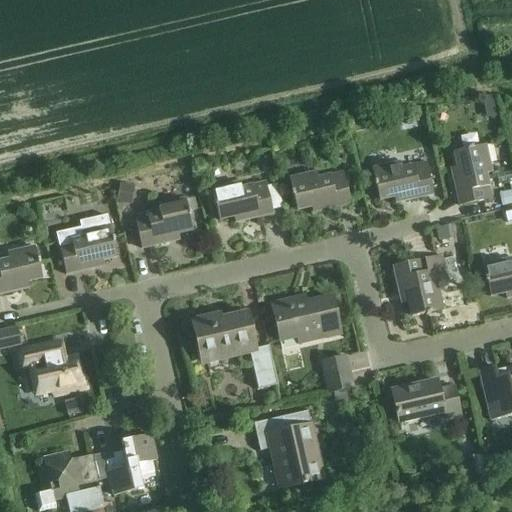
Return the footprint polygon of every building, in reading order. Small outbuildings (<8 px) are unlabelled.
[(361,123),(351,126),(352,131),(353,134),(363,131),(362,128),(361,123)] [(484,145),(453,153),(459,178),(452,180),(459,207),(491,199),(489,189),(485,175),(491,173),(484,145)] [(425,164),(399,170),(398,164),(371,170),(378,201),(403,195),(404,201),(432,195),(425,164)] [(342,174),(317,180),(316,174),(289,180),(296,210),(322,204),(324,211),(350,205),(342,174)] [(264,183),(240,189),(238,183),(211,189),(218,220),(244,214),(245,220),(271,214),(264,183)] [(118,184),(115,203),(131,206),(134,187),(119,184),(118,184)] [(511,191),(498,194),(501,207),(511,204),(511,191)] [(133,218),(140,249),(168,242),(166,235),(191,230),(184,199),(157,205),(158,212),(133,218)] [(55,234),(65,275),(91,269),(90,262),(115,257),(106,216),(78,222),(79,228),(55,234)] [(434,229),(437,242),(453,238),(449,225),(434,229)] [(0,262),(0,294),(17,291),(16,285),(41,278),(34,247),(8,254),(9,260),(0,262)] [(410,318),(441,311),(436,288),(448,285),(441,256),(392,267),(401,305),(407,303),(410,318)] [(511,265),(510,266),(508,260),(481,266),(488,297),(511,291),(511,265)] [(297,344),(338,335),(330,298),(297,305),(296,298),(270,304),(278,342),(296,338),(297,344)] [(267,347),(253,350),(245,315),(212,323),(211,318),(190,323),(195,343),(200,342),(205,363),(247,353),(256,391),(276,387),(267,347)] [(15,329),(0,332),(0,349),(19,345),(15,329)] [(75,353),(62,356),(59,343),(16,353),(20,369),(29,367),(35,392),(51,388),(53,396),(84,388),(75,353)] [(328,394),(331,394),(348,390),(352,389),(344,358),(321,364),(328,394)] [(511,374),(496,378),(494,368),(478,372),(490,422),(511,416),(511,374)] [(453,387),(438,391),(436,381),(390,391),(398,424),(442,414),(443,421),(459,417),(453,387)] [(348,390),(331,394),(334,405),(351,401),(348,390)] [(284,490),(322,481),(306,413),(253,425),(259,452),(275,449),(284,490)] [(92,457),(97,482),(109,479),(113,497),(141,490),(138,476),(151,473),(149,463),(154,461),(149,436),(120,443),(123,452),(111,455),(115,469),(107,471),(104,455),(92,457)] [(97,482),(92,457),(69,463),(67,454),(43,460),(45,469),(36,471),(42,495),(33,497),(36,511),(43,511),(54,509),(52,500),(58,499),(60,511),(83,511),(86,511),(104,511),(103,505),(102,505),(98,488),(76,493),(75,487),(97,482)] [(461,459),(465,485),(485,482),(480,456),(461,459)] [(103,505),(104,511),(113,511),(111,502),(103,505)]
